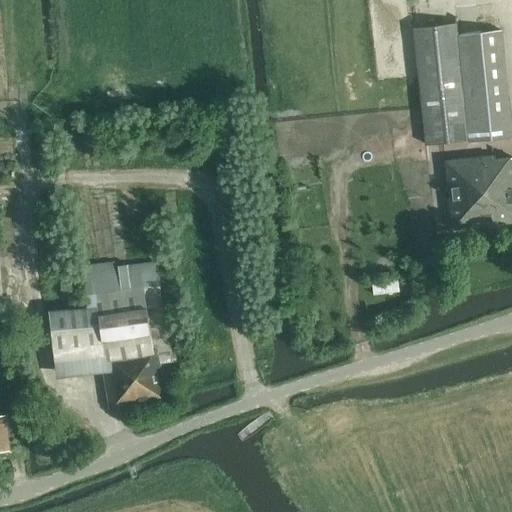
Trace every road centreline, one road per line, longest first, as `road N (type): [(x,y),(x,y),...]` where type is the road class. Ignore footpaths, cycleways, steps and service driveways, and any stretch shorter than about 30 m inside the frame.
road 1 (unclassified): [(0,496),(511,318)]
road 2 (track): [(335,165),(366,369)]
